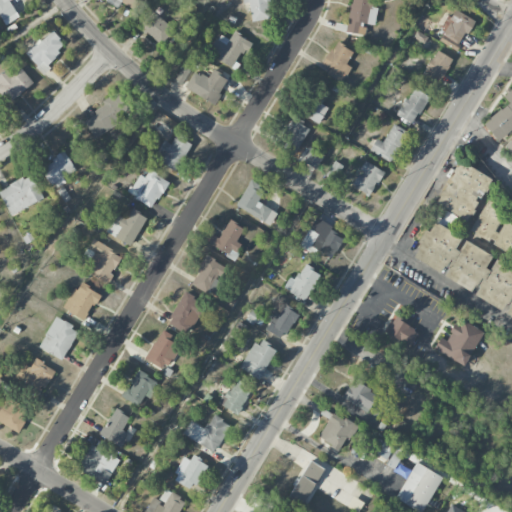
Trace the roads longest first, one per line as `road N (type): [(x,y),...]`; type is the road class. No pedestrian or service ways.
road 1 (residential): [(10,511),(308,24),(314,0)]
road 2 (tertiary): [(511,28),(219,511)]
road 3 (residential): [(386,236),(160,93),(64,0)]
road 4 (residential): [(0,152),(42,122),(111,51)]
road 5 (residential): [(104,511),(0,450)]
